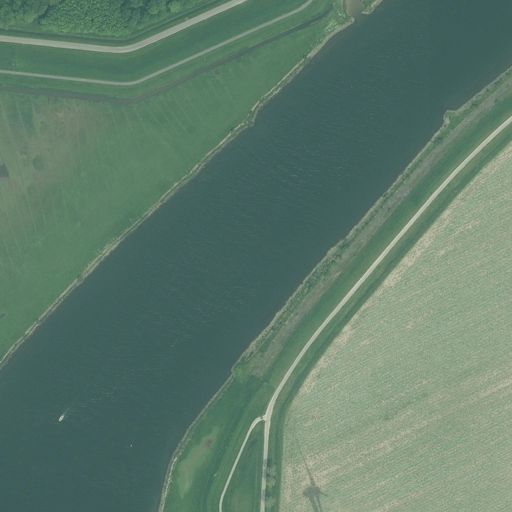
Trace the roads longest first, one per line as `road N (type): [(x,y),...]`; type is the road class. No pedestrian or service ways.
road 1 (unclassified): [(261,511),(266,418),(282,367),(427,189),(511,108)]
road 2 (tertiary): [(0,38),(130,49),(241,0)]
